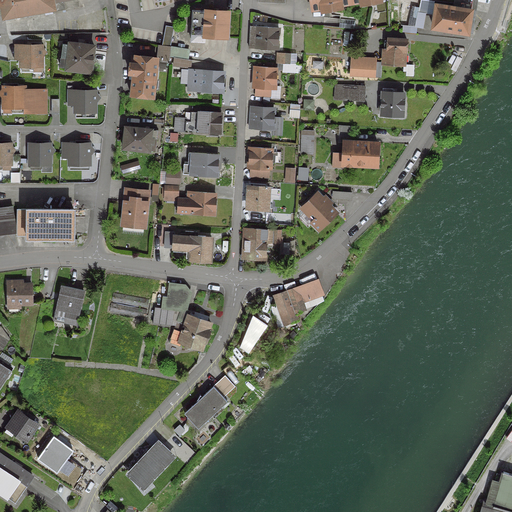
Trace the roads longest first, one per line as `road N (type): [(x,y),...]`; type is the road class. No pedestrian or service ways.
road 1 (residential): [(499,0),(475,55),(369,210),(305,266),(267,281),(240,279)]
road 2 (residential): [(240,279),(216,351),(108,467),(81,511)]
road 3 (residential): [(246,0),(232,278)]
road 4 (residential): [(109,0),(117,54),(96,260)]
road 5 (residential): [(232,278),(96,260)]
road 6 (unknown): [(0,11),(15,28),(112,19)]
